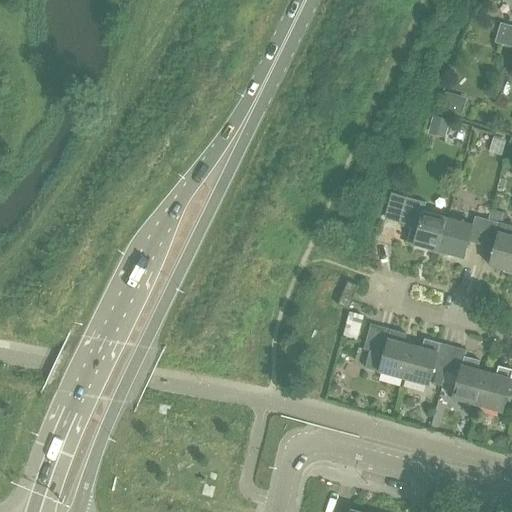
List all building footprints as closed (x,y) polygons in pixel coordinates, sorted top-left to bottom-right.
[(511,25),(501,22),(495,43),(511,47),(511,25)] [(427,133),(444,137),(448,121),(432,116),(427,133)] [(398,224),(410,227),(405,244),(438,253),(448,220),(422,213),(425,204),(405,199),(398,224)] [(488,222),(481,246),(493,249),(488,267),(511,273),(511,237),(498,234),(500,225),(503,212),(491,209),(487,222),(488,222)] [(448,220),(438,253),(463,260),(468,243),(481,246),(488,222),(487,222),(475,218),(472,227),(448,220)] [(348,281),(338,305),(348,309),(358,285),(348,281)] [(407,335),(377,327),(369,325),(363,348),(370,350),(365,367),(380,371),(379,373),(404,380),(413,346),(404,344),(407,335)] [(413,346),(404,380),(429,386),(433,369),(446,373),(453,348),(440,344),(424,340),(422,349),(413,346)] [(453,348),(446,373),(458,376),(451,400),(477,407),(486,374),(478,371),(480,362),(465,357),(466,351),(453,348)] [(486,374),(477,407),(502,414),(509,390),(511,391),(511,370),(498,367),(495,376),(486,374)] [(330,389),(331,393),(336,395),(340,393),(341,389),(339,385),(335,383),(331,385),(330,389)]
